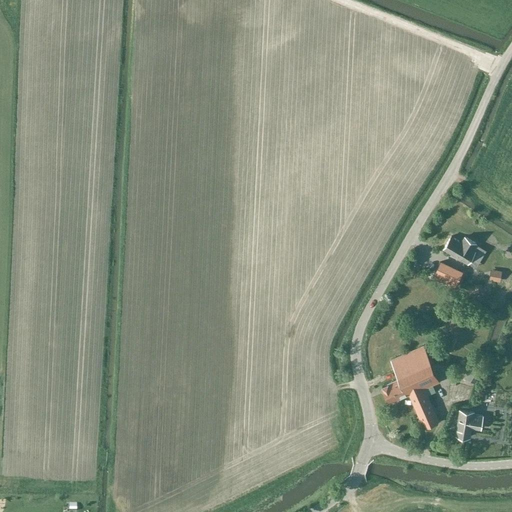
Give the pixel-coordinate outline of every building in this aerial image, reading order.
[(461,242),(451,236),(444,248),(468,263),(475,250),(473,249),(476,243),(465,236),(461,242)] [(440,260),(433,275),(455,286),(462,271),(440,260)] [(493,270),(491,279),(500,280),(502,271),(493,270)] [(451,318),(448,324),(455,327),(458,321),(451,318)] [(435,391),(432,385),(440,381),(424,346),(391,360),(399,379),(383,386),(390,402),(409,394),(424,427),(438,421),(427,395),(435,391)] [(464,379),(474,385),(485,368),(474,362),(464,379)] [(470,437),(471,427),(481,429),(483,414),(475,413),(475,410),(460,408),(459,418),(458,422),(456,435),(470,437)]
